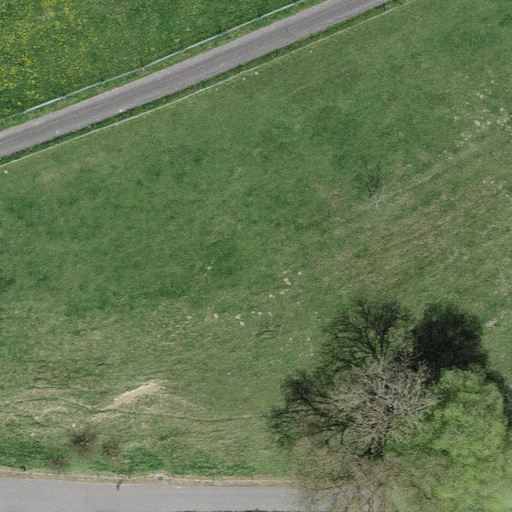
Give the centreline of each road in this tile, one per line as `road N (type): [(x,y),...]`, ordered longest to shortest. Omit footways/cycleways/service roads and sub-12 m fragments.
road 1 (track): [(0,489),(201,499),(511,494)]
road 2 (track): [(0,140),(347,0)]
